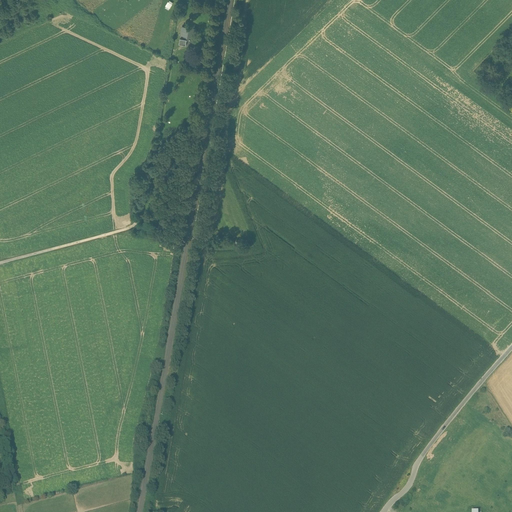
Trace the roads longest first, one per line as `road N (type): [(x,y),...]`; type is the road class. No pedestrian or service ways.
road 1 (residential): [(0,262),(136,224),(158,148),(171,56)]
road 2 (unclassified): [(511,347),(383,511)]
